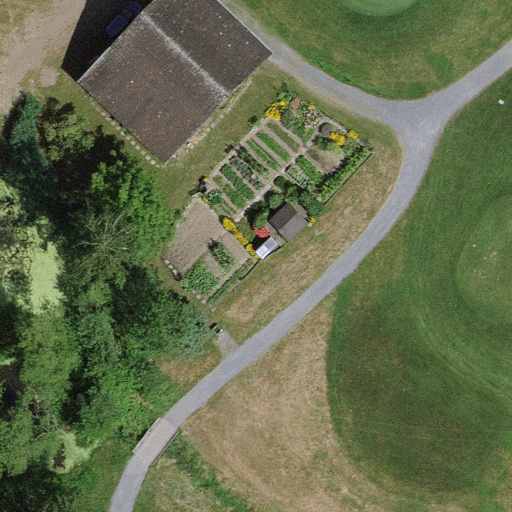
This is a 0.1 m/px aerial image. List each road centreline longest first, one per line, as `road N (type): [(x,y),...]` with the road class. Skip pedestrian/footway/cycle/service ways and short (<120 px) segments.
road 1 (track): [(119,511),(142,456),(367,242),(407,181),(432,109),(511,41)]
road 2 (track): [(432,109),(406,114),(346,105),(288,73)]
